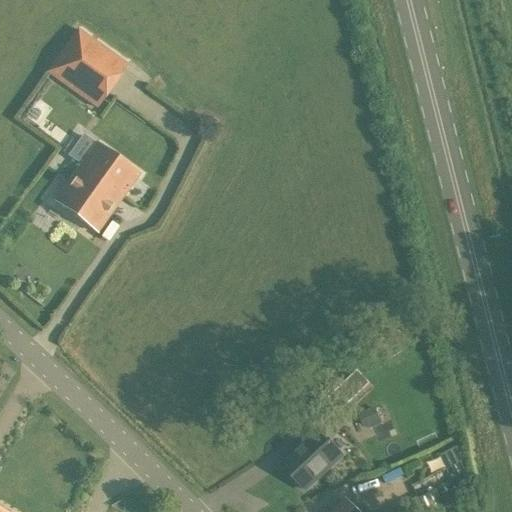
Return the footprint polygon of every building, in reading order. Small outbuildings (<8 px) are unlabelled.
[(97,109),(128,65),(76,29),(45,73),(97,109)] [(80,165),(54,202),(97,234),(115,208),(139,175),(96,144),(80,165)] [(339,389),(351,402),(369,384),(357,372),(339,389)] [(375,408),(358,415),(364,428),(368,426),(370,429),(382,424),(375,408)] [(342,456),(318,431),(282,466),(305,491),(342,456)] [(446,511),(436,490),(418,499),(419,500),(394,511),(446,511)] [(358,511),(346,499),(333,511),(358,511)]
